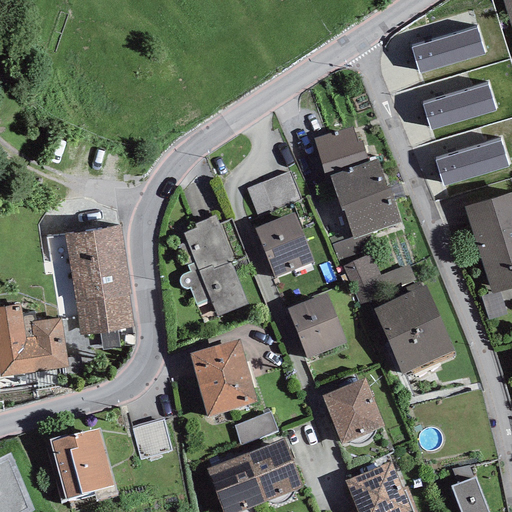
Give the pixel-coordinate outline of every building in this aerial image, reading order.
[(511,0),(503,0),(511,28),(511,0)] [(431,44),(389,58),(411,122),(453,108),(431,44)] [(330,179),(368,166),(357,129),(314,140),(325,180),(330,179)] [(368,166),(330,179),(351,242),(399,226),(378,163),(368,166)] [(290,172),(246,189),(257,217),(301,200),(290,172)] [(511,188),(466,204),(495,290),(511,284),(511,188)] [(294,216),(254,232),(274,284),(315,268),(294,216)] [(196,231),(183,236),(194,264),(197,272),(211,267),(213,271),(231,264),(233,263),(216,219),(194,227),(196,231)] [(118,224),(65,231),(78,330),(132,323),(118,224)] [(355,293),(383,287),(377,263),(349,270),(355,293)] [(197,272),(194,264),(187,267),(190,273),(184,275),(181,277),(179,281),(179,283),(180,287),(182,289),(185,290),(187,290),(189,290),(196,305),(209,300),(197,272)] [(247,305),(231,264),(213,271),(211,267),(197,272),(209,300),(216,319),(247,305)] [(426,290),(374,312),(402,378),(454,356),(426,290)] [(328,296),(287,312),(307,362),(348,345),(328,296)] [(49,307),(0,314),(0,354),(3,375),(58,368),(49,307)] [(207,421),(257,407),(240,343),(190,357),(207,421)] [(341,447),(384,429),(365,382),(322,400),(341,447)] [(270,413),(233,427),(240,446),(277,432),(270,413)] [(163,420),(131,428),(139,460),(171,451),(163,420)] [(100,434),(52,446),(67,503),(115,491),(100,434)] [(283,441),(205,472),(221,511),(244,511),(302,489),(283,441)] [(0,511),(33,511),(10,457),(0,461),(0,511)] [(409,511),(391,465),(345,483),(356,510),(356,511),(409,511)] [(486,511),(474,480),(451,489),(459,511),(486,511)]
